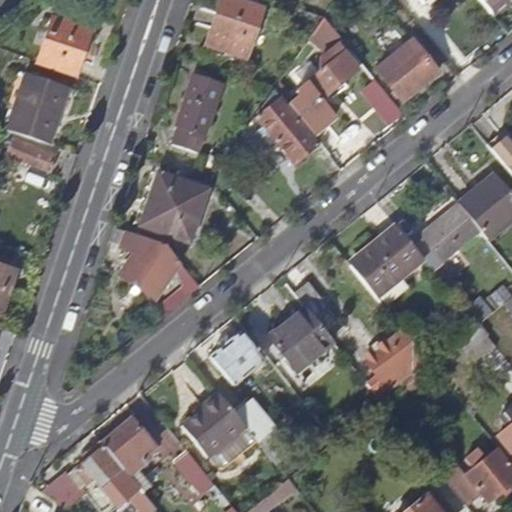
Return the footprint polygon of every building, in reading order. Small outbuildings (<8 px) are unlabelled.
[(220,0),(205,45),(244,57),(259,10),(230,0),(220,0)] [(478,0),(490,14),(507,0),(478,0)] [(323,19),(322,20),(314,32),(330,51),(337,44),(342,41),(327,23),(323,19)] [(36,62),(75,75),(89,32),(51,20),(36,62)] [(411,42),(376,71),(402,104),(437,74),(411,42)] [(337,44),(330,51),(319,60),(319,74),(306,84),(320,101),(358,69),(337,44)] [(4,131),(12,133),(49,146),(58,118),(55,116),(65,88),(24,73),(4,131)] [(175,128),(176,128),(202,137),(204,136),(221,84),(193,75),(175,128)] [(273,90),(261,106),(264,110),(255,118),(293,165),(318,145),(273,90)] [(309,133),(328,156),(340,146),(322,124),(321,124),(309,133)] [(196,153),(202,137),(176,128),(170,145),(196,153)] [(49,146),(12,133),(5,155),(4,158),(28,166),(26,173),(46,180),(48,173),(57,148),(49,146)] [(511,146),(505,138),(490,149),(511,175),(511,146)] [(68,180),(77,155),(61,150),(53,175),(68,180)] [(139,227),(189,243),(206,191),(157,174),(140,224),(139,227)] [(478,231),(485,240),(511,218),(511,196),(494,174),(479,185),(482,191),(460,209),(478,231)] [(408,241),(423,260),(431,269),(478,231),(460,209),(454,202),(408,241)] [(350,266),(376,298),(423,260),(408,241),(395,226),(370,246),(371,249),(350,266)] [(114,229),(110,242),(119,246),(124,232),(114,229)] [(164,246),(124,232),(119,246),(119,248),(132,255),(118,276),(153,300),(174,270),(178,263),(164,246)] [(167,313),(198,287),(178,263),(174,270),(176,271),(184,279),(180,282),(184,287),(182,289),(161,306),(167,313)] [(0,315),(15,270),(0,264),(0,315)] [(293,294),(305,308),(325,333),(339,322),(307,283),(293,294)] [(511,296),(503,305),(511,316),(511,296)] [(469,316),(477,326),(479,324),(492,313),(484,303),(469,316)] [(325,333),(305,308),(269,338),(297,373),(333,342),(325,333)] [(477,326),(493,346),(495,343),(479,324),(477,326)] [(493,346),(477,326),(457,341),(473,361),(491,347),(493,346)] [(233,386),(263,361),(240,332),(210,357),(233,386)] [(369,386),(382,403),(430,364),(405,333),(389,346),(387,344),(366,361),(379,378),(369,386)] [(234,415),(215,391),(209,395),(211,399),(181,423),(205,452),(206,451),(213,445),(222,455),(250,433),(234,415)] [(234,415),(250,433),(275,465),(292,450),(251,402),(234,415)] [(511,416),(508,412),(499,419),(507,429),(495,438),(511,458),(511,416)] [(132,483),(141,494),(151,486),(137,468),(148,458),(145,454),(154,447),(133,422),(103,447),(132,483)] [(132,483),(103,447),(100,443),(83,457),(86,461),(74,471),(85,485),(92,479),(110,501),(122,492),(132,483)] [(486,504),(511,483),(511,470),(496,451),(464,477),(455,467),(444,476),(468,506),(479,497),(486,504)] [(212,484),(186,452),(173,463),(199,495),(212,484)] [(265,511),(295,489),(287,480),(247,511),(265,511)] [(153,511),(155,511),(141,494),(132,483),(122,492),(138,511),(153,511)] [(438,511),(435,507),(442,501),(433,490),(406,511),(438,511)]
